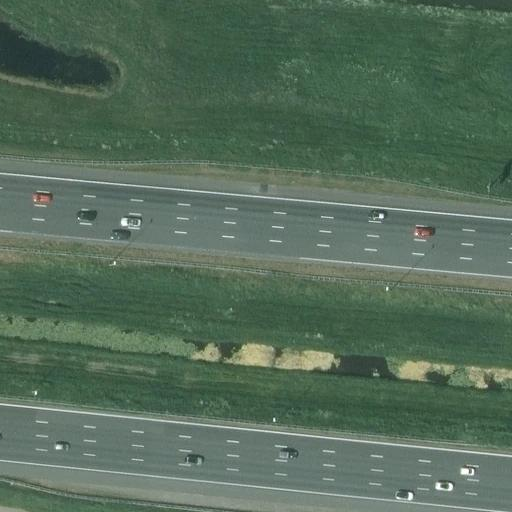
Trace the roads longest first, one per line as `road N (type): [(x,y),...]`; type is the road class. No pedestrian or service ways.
road 1 (motorway): [(0,433),(511,485)]
road 2 (motorway): [(511,252),(0,205)]
